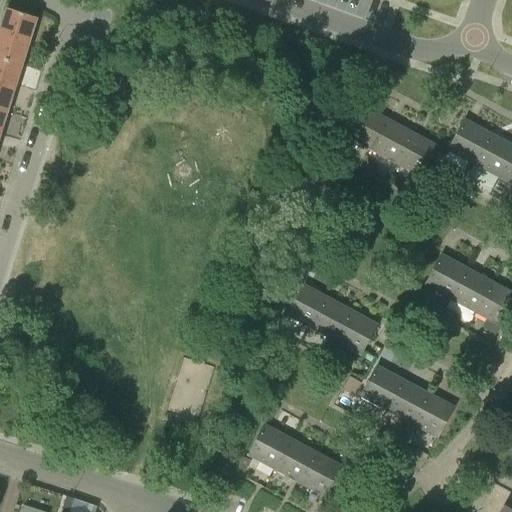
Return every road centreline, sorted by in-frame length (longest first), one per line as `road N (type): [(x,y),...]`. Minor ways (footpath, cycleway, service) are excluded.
road 1 (residential): [(0,253),(74,8),(46,0)]
road 2 (tertiary): [(469,45),(414,50),(272,0)]
road 3 (residential): [(138,501),(0,455)]
road 4 (residential): [(441,481),(435,469),(511,371)]
